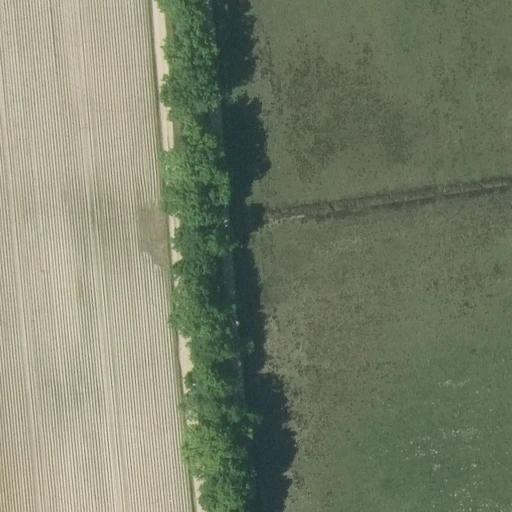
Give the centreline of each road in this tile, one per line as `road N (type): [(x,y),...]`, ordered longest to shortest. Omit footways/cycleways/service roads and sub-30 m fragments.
road 1 (track): [(206,0),(253,511)]
road 2 (track): [(202,511),(159,0)]
